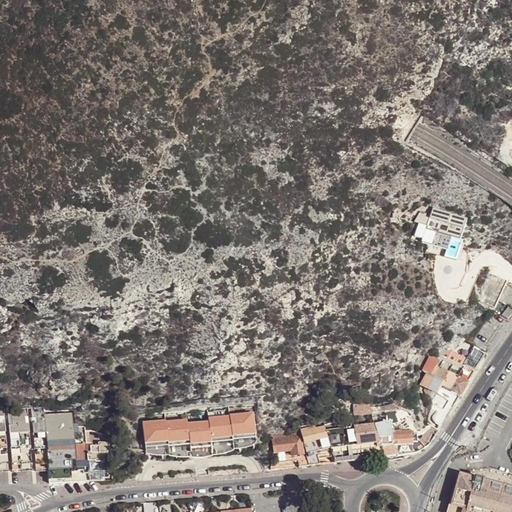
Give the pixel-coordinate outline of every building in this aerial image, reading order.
[(417,223),(412,236),(421,239),(425,230),(448,237),(459,241),(466,220),(431,208),(425,226),(417,223)] [(425,230),(421,239),(444,247),(448,237),(425,230)] [(479,302),(493,308),(505,281),(491,274),(479,302)] [(426,369),(417,385),(436,394),(440,386),(458,395),(484,354),(463,342),(453,351),(451,350),(443,358),(438,356),(436,361),(437,362),(432,372),(426,369)] [(352,416),(369,415),(366,405),(351,406),(352,416)] [(42,407),(29,407),(30,418),(35,418),(35,423),(30,423),(31,434),(36,434),(36,440),(32,441),(33,450),(37,450),(37,455),(33,456),(34,472),(46,471),(45,467),(44,440),(42,407)] [(25,408),(6,409),(10,472),(30,471),(29,456),(26,456),(25,449),(28,449),(28,441),(25,441),(24,433),(27,433),(26,423),(24,424),(23,417),(26,417),(25,408)] [(154,457),(246,451),(243,413),(229,414),(229,415),(208,417),(208,420),(187,422),(186,418),(165,420),(165,419),(151,420),(154,457)] [(374,431),(372,424),(322,430),(328,449),(329,454),(378,448),(374,431)] [(298,430),(298,432),(307,467),(317,465),(314,452),(328,449),(322,430),(321,427),(314,429),(313,427),(298,430)] [(390,431),(374,431),(378,448),(381,457),(395,454),(394,445),(409,445),(409,443),(415,443),(414,432),(390,432),(390,431)] [(295,461),(297,467),(307,467),(298,432),(272,436),(272,440),(269,441),(271,454),(288,452),(289,461),(295,461)] [(53,439),(44,440),(45,467),(68,466),(68,454),(69,454),(68,441),(62,441),(62,440),(53,441),(53,439)] [(83,442),(86,461),(108,459),(106,441),(83,442)] [(246,451),(154,457),(154,459),(246,452),(246,451)] [(108,459),(86,461),(86,471),(96,471),(109,470),(108,459)] [(58,470),(49,471),(50,484),(59,483),(58,470)] [(86,471),(87,482),(97,481),(96,471),(86,471)] [(445,511),(450,511),(460,476),(456,475),(445,511)] [(460,476),(450,511),(511,511),(511,490),(482,482),(483,480),(475,478),(474,480),(460,476)]
